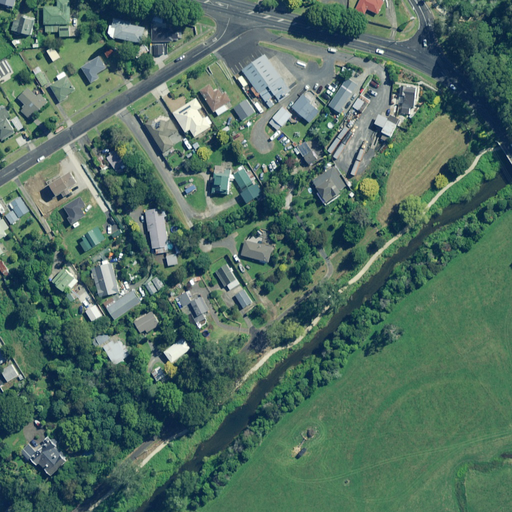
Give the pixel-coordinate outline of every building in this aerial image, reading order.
[(69,0),(57,0),(57,7),(44,8),(45,33),(60,32),(60,37),(72,36),(69,0)] [(385,3),(379,0),(360,0),(356,10),(364,15),(367,9),(378,15),(385,3)] [(21,17),(20,21),(15,19),(12,31),(31,36),(35,21),(21,17)] [(131,22),(113,19),(112,27),(109,26),(108,38),(142,43),(144,28),(130,25),(131,22)] [(180,32),(156,26),(153,39),(177,45),(180,32)] [(60,58),(53,47),(47,51),(54,62),(60,58)] [(284,90),(259,54),(236,69),(261,106),(284,90)] [(106,68),(98,57),(82,69),(92,84),(99,79),(97,75),(106,68)] [(0,79),(14,70),(6,59),(0,63),(0,79)] [(48,82),(37,67),(31,71),(42,87),(48,82)] [(76,91),(63,72),(57,76),(60,80),(50,87),(60,101),(76,91)] [(215,92),(210,85),(200,92),(214,112),(231,101),(225,93),(223,94),(220,89),(215,92)] [(410,87),(394,86),(393,105),(408,107),(410,87)] [(36,97),(28,89),(18,99),(25,106),(21,111),(29,119),(40,109),(47,102),(39,94),(36,97)] [(312,111),(293,95),(284,107),(303,122),(312,111)] [(202,108),(197,99),(173,113),(180,130),(190,130),(194,137),(213,126),(207,117),(203,120),(197,111),(202,108)] [(255,113),(247,100),(234,109),(243,121),(255,113)] [(11,116),(6,107),(0,111),(0,137),(2,141),(16,133),(7,119),(11,116)] [(292,116),(283,108),(269,123),(278,131),(292,116)] [(389,124),(371,116),(367,124),(376,129),(374,133),(383,138),(389,124)] [(24,127),(17,117),(11,121),(18,131),(24,127)] [(178,131),(171,120),(165,124),(163,120),(156,124),(154,120),(146,124),(163,153),(174,147),(168,137),(178,131)] [(317,160),(306,142),(297,147),(309,165),(317,160)] [(128,168),(117,152),(114,153),(113,151),(110,153),(111,155),(107,158),(119,175),(128,168)] [(108,168),(103,159),(97,162),(102,171),(108,168)] [(341,175),(332,162),(325,167),(328,171),(313,182),(319,192),(317,194),(324,205),(348,189),(339,176),(341,175)] [(224,167),(215,166),(214,179),(211,179),(211,183),(213,183),(212,194),(229,195),(231,171),(223,170),(224,167)] [(253,184),(244,168),(233,175),(241,188),(246,185),(254,199),(263,194),(256,182),(253,184)] [(13,211),(18,219),(30,212),(21,197),(9,204),(13,211)] [(102,222),(87,203),(74,212),(86,228),(90,225),(92,229),(102,222)] [(111,214),(104,205),(98,209),(105,219),(111,214)] [(159,212),(159,209),(146,211),(149,233),(150,233),(152,249),(155,249),(156,254),(163,253),(162,248),(168,247),(164,211),(159,212)] [(18,219),(13,211),(6,216),(12,224),(19,220),(18,219)] [(9,228),(3,219),(0,221),(0,255),(4,253),(0,247),(0,239),(7,235),(4,231),(9,228)] [(273,248),(245,241),(241,256),(269,263),(273,248)] [(120,249),(117,244),(109,248),(112,253),(120,249)] [(178,264),(177,255),(168,257),(167,258),(169,266),(178,264)] [(11,275),(2,261),(0,261),(0,268),(6,278),(11,275)] [(119,293),(112,264),(91,269),(93,279),(94,278),(98,298),(119,293)] [(239,284),(226,265),(215,273),(225,287),(227,286),(230,290),(239,284)] [(78,281),(64,269),(52,282),(63,292),(67,288),(70,291),(78,281)] [(164,287),(157,277),(152,281),(159,291),(164,287)] [(158,293),(150,282),(145,285),(153,297),(158,293)] [(252,303),(243,290),(235,296),(244,309),(252,303)] [(141,303),(134,291),(120,300),(117,296),(102,301),(113,320),(141,303)] [(212,315),(203,298),(192,303),(201,321),(212,315)] [(160,325),(151,312),(134,323),(141,334),(146,331),(147,333),(160,325)] [(109,339),(105,332),(96,338),(115,368),(124,362),(123,360),(129,356),(116,334),(109,339)] [(192,349),(184,338),(164,352),(172,363),(192,349)] [(0,364),(9,359),(0,342),(0,364)] [(18,376),(12,365),(1,371),(7,382),(18,376)] [(161,367),(152,374),(157,381),(166,374),(161,367)] [(9,389),(7,384),(0,387),(3,393),(9,389)] [(58,446),(61,443),(53,435),(36,451),(30,444),(21,453),(29,462),(31,460),(37,466),(40,464),(52,477),(71,459),(58,446)]
